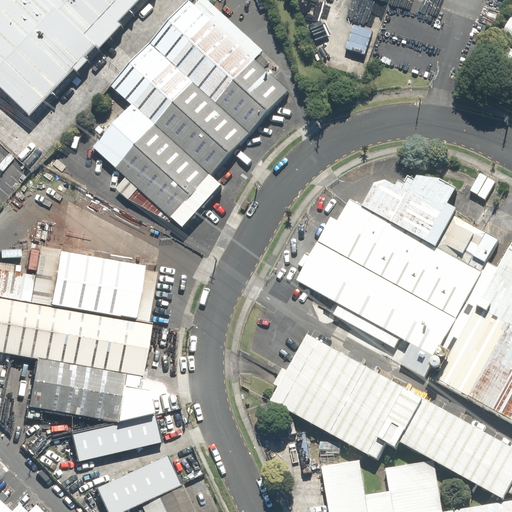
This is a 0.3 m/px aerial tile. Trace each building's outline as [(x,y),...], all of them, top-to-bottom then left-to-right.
[(142,0),(0,0),(0,83),(34,115),(142,0)] [(290,95),(189,1),(112,83),(136,105),(213,177),(290,95)] [(511,49),(511,19),(499,42),(503,45),(511,49)] [(511,80),(511,49),(503,45),(490,68),(511,80)] [(172,221),(213,177),(136,105),(95,149),(172,221)] [(363,209),(482,274),(501,239),(448,210),(458,192),(422,172),(410,194),(387,182),(375,185),(363,209)] [(331,220),(317,245),(456,321),(482,274),(363,209),(351,202),(339,224),(331,220)] [(437,357),(456,321),(317,245),(298,281),(437,357)] [(434,379),(511,420),(511,250),(506,247),(434,379)] [(30,305),(152,326),(161,270),(40,249),(35,277),(30,305)] [(0,299),(30,305),(35,277),(0,270),(0,299)] [(0,299),(0,354),(142,379),(152,326),(30,305),(0,299)] [(511,487),(511,448),(307,337),(271,402),(377,460),(390,437),(505,499),(511,487)] [(122,389),(124,376),(36,361),(28,407),(116,422),(122,389)] [(116,422),(116,425),(153,416),(148,393),(122,389),(116,422)] [(71,435),(78,465),(164,445),(157,416),(153,416),(116,425),(71,435)] [(168,447),(97,482),(111,511),(115,511),(142,499),(183,479),(168,447)] [(325,469),(332,511),(511,511),(511,502),(448,511),(441,511),(433,463),(387,470),(391,495),(366,499),(361,463),(325,469)] [(199,511),(183,479),(142,499),(148,511),(199,511)]
